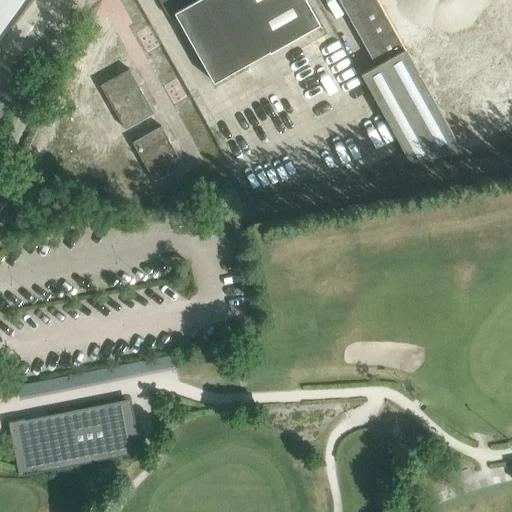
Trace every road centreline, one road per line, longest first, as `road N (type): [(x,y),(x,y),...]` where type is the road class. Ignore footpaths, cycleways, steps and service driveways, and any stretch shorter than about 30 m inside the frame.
road 1 (track): [(0,408),(158,379),(216,400),(377,392),(374,405),(335,434),(337,511)]
road 2 (unclassified): [(0,171),(88,0)]
road 3 (track): [(116,511),(157,458),(141,382)]
